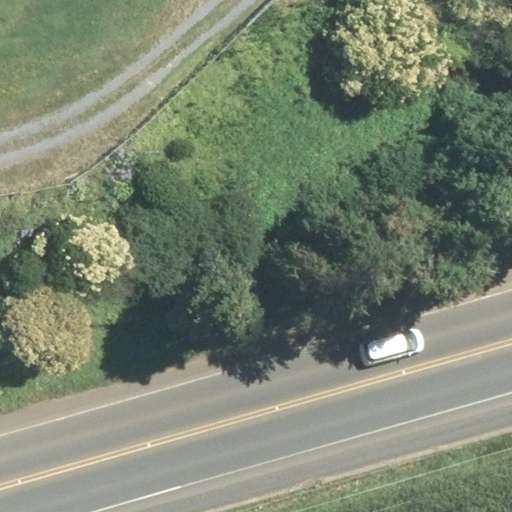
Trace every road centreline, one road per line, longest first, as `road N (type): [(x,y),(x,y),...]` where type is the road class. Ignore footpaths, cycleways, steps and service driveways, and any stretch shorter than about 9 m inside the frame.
road 1 (primary): [(0,496),(511,350)]
road 2 (track): [(0,127),(121,84),(226,0)]
